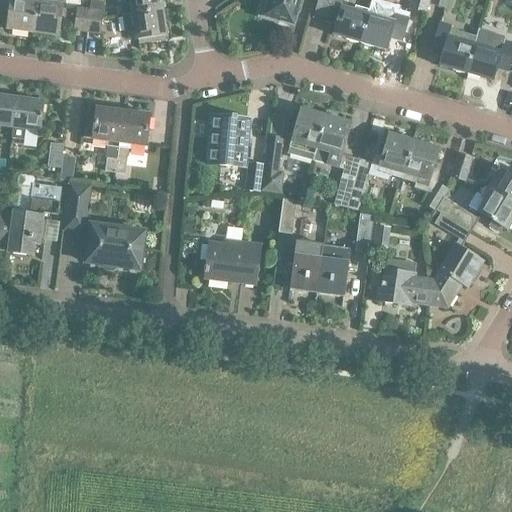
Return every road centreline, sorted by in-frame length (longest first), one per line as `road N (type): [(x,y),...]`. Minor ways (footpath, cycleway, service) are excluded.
road 1 (residential): [(480,368),(0,298)]
road 2 (residential): [(511,132),(288,68),(209,85)]
road 3 (residential): [(209,85),(184,92),(0,66)]
